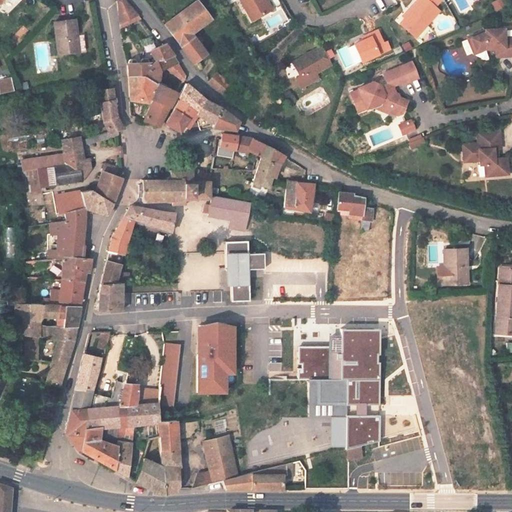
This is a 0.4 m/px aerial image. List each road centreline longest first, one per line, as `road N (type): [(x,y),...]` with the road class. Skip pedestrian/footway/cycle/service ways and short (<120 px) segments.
road 1 (unclassified): [(409,204),(313,167),(254,128),(191,74),(135,0)]
road 2 (unclassified): [(82,320),(402,312)]
road 3 (secondary): [(450,501),(172,504)]
road 4 (unclassified): [(450,501),(402,312)]
road 5 (unclassified): [(57,488),(52,431),(82,320)]
road 6 (unclassified): [(82,320),(132,156)]
road 7 (unclassified): [(132,156),(105,0)]
